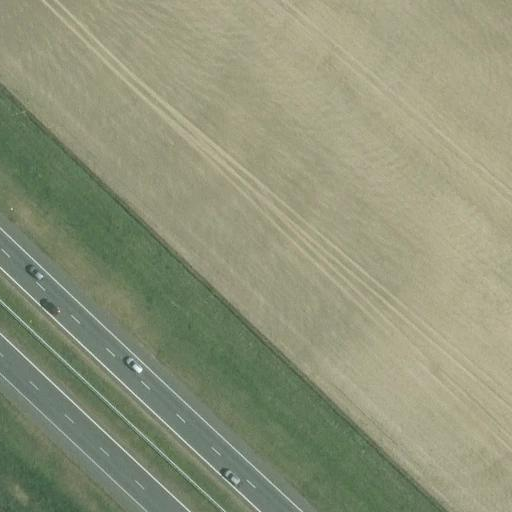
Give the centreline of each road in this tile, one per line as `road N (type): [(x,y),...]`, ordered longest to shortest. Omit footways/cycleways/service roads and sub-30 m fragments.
road 1 (motorway): [(278,511),(0,252)]
road 2 (motorway): [(0,357),(161,511)]
